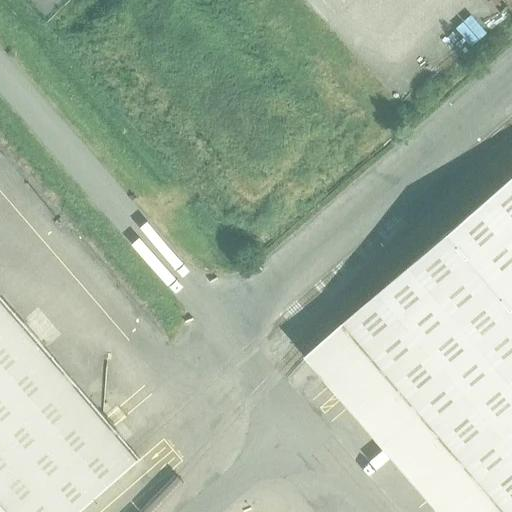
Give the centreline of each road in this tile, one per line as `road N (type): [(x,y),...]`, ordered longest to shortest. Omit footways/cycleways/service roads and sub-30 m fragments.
road 1 (unclassified): [(305,427),(0,76)]
road 2 (unknown): [(511,83),(224,332)]
road 3 (unknown): [(0,203),(184,397),(242,479)]
road 4 (unclassified): [(203,511),(305,427)]
